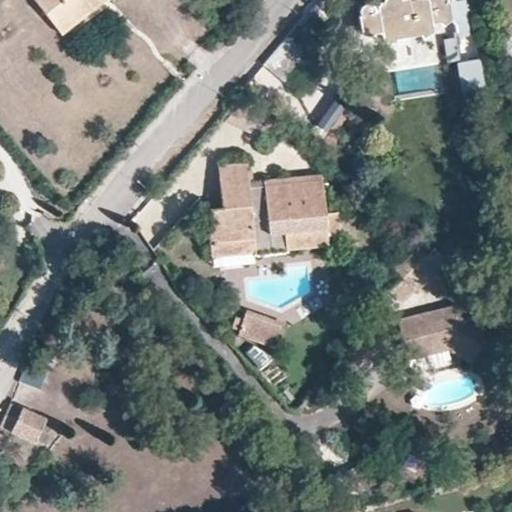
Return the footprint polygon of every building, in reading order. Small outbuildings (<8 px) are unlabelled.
[(32,0),(59,34),(100,1),(99,0),(32,0)] [(402,0),(403,1),(400,1),(400,0),(383,0),(380,3),(376,4),(377,6),(375,6),(375,12),(370,13),(369,8),(367,4),(365,3),(362,3),(359,4),(357,6),(357,7),(356,10),(357,14),(359,16),(360,18),(356,19),(358,36),(367,41),(371,37),(379,36),(380,44),(390,44),(392,39),(418,36),(420,39),(432,35),(432,27),(436,26),(441,26),(445,30),(450,24),(447,6),(442,6),(444,3),(444,0),(431,0),(432,1),(432,4),(428,5),(427,0),(402,0)] [(308,63),(297,53),(267,88),(289,106),(299,94),(288,85),(308,63)] [(477,64),(449,68),(453,92),(481,87),(477,64)] [(259,190),(259,196),(245,197),(242,197),(239,168),(214,170),(218,213),(204,215),(209,261),(250,257),(283,253),(283,245),(322,240),(316,184),(259,190)] [(316,184),(315,178),(244,186),(245,197),(259,196),(259,190),(316,184)] [(45,213),(30,225),(43,242),(58,231),(45,213)] [(322,249),(322,240),(283,245),(283,253),(322,249)] [(276,349),(284,323),(245,311),(237,336),(276,349)] [(456,312),(399,330),(411,368),(428,363),(425,354),(431,351),(433,356),(437,355),(438,360),(451,356),(474,368),(493,333),(456,312)] [(437,355),(433,356),(431,351),(425,354),(428,363),(438,360),(437,355)] [(8,404),(0,421),(0,425),(33,441),(43,418),(8,404)]
